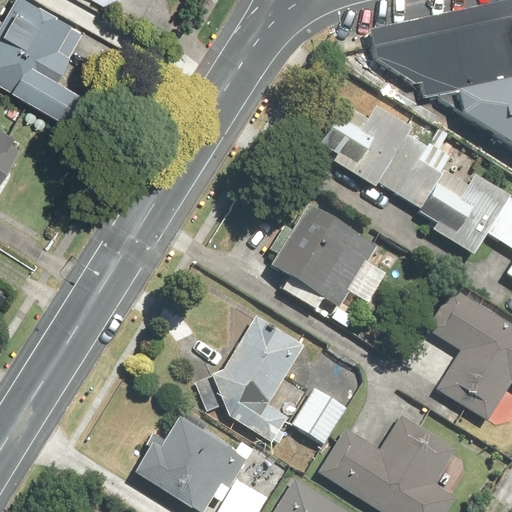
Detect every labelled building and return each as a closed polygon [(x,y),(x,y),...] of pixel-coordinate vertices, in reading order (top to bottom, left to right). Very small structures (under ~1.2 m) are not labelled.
[(73,6),(62,0),(5,0),(8,1),(0,14),(0,92),(62,126),(77,100),(47,84),(76,32),(63,25),(73,6)] [(86,0),(107,11),(113,0),(86,0)] [(454,111),(511,145),(511,12),(371,43),(375,62),(429,94),(450,90),(454,111)] [(87,15),(77,34),(117,54),(127,35),(87,15)] [(329,159),(324,167),(364,193),(369,186),(429,225),(424,232),(464,257),(477,237),(510,258),(497,279),(511,288),(511,206),(466,176),(459,188),(435,173),(453,145),(409,117),(401,130),(344,93),(309,146),(329,159)] [(0,129),(0,178),(16,152),(2,144),(8,134),(0,129)] [(298,208),(261,270),(331,311),(368,250),(298,208)] [(511,332),(447,292),(420,334),(453,355),(429,394),(479,425),(503,386),(511,391),(511,332)] [(296,348),(247,320),(216,372),(191,384),(200,411),(264,447),(279,420),(261,409),(296,348)] [(348,402),(317,385),(292,428),(323,446),(348,402)] [(341,431),(312,476),(368,511),(443,511),(450,502),(427,486),(449,453),(396,418),(373,452),(341,431)] [(147,439),(124,476),(184,511),(196,511),(204,500),(215,506),(241,464),(170,421),(156,445),(147,439)] [(258,511),(267,499),(236,481),(217,511),(258,511)] [(336,511),(288,482),(268,511),(336,511)]
